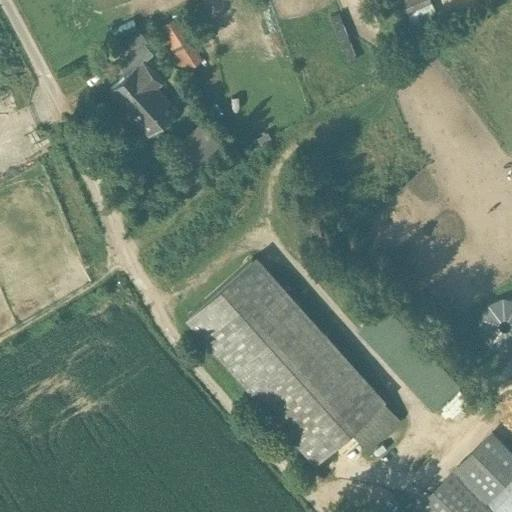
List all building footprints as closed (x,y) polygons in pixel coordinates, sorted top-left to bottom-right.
[(429,0),(402,0),(412,22),(435,13),(429,0)] [(158,33),(187,71),(200,61),(170,23),(158,33)] [(139,32),(112,55),(120,64),(144,44),(147,41),(139,32)] [(144,44),(120,64),(124,77),(131,71),(133,72),(144,62),(153,54),(144,44)] [(124,77),(110,89),(127,108),(128,108),(127,107),(152,85),(155,89),(162,83),(144,62),(133,72),(131,71),(124,77)] [(155,89),(152,85),(127,107),(128,108),(151,134),(176,112),(155,89)] [(202,122),(180,141),(202,166),(224,147),(202,122)] [(86,298),(31,175),(0,189),(0,274),(23,326),(86,298)] [(380,400),(252,256),(189,313),(317,457),(349,428),(380,400)] [(511,297),(478,305),(487,347),(511,341),(511,297)] [(460,383),(385,304),(358,329),(432,409),(460,383)] [(380,400),(349,428),(365,446),(396,418),(380,400)] [(412,508),(415,511),(489,511),(492,510),(484,501),(511,473),(511,450),(491,430),(412,508)] [(511,473),(484,501),(492,510),(493,509),(511,490),(511,473)] [(511,511),(511,490),(493,509),(495,511),(511,511)]
